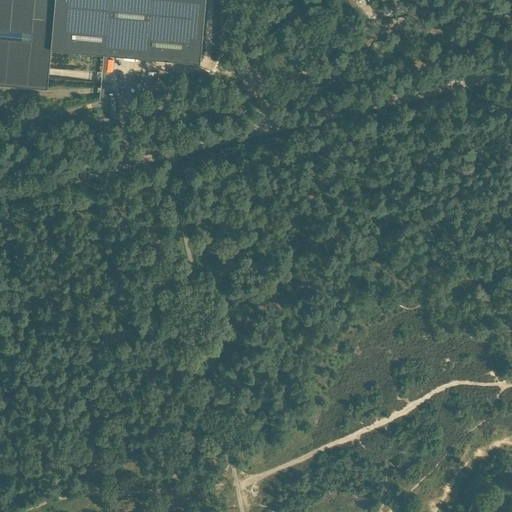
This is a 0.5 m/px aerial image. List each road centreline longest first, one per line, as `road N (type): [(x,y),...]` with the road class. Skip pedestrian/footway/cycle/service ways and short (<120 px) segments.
road 1 (track): [(509,0),(504,20),(485,34),(397,24),(333,73),(309,73),(258,98),(170,108),(42,140),(0,127)]
road 2 (track): [(511,64),(175,148)]
road 3 (track): [(238,492),(441,387),(511,380)]
road 4 (track): [(175,148),(0,193)]
